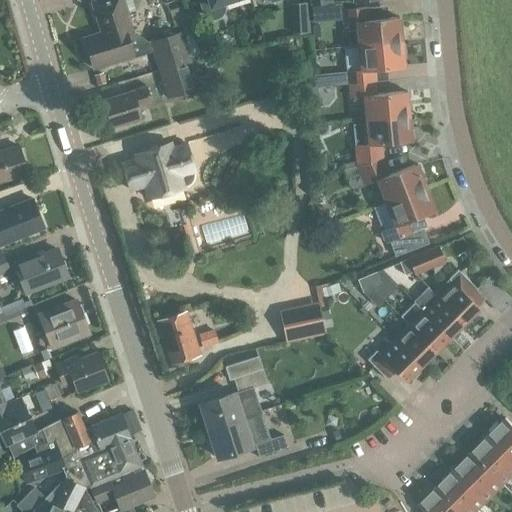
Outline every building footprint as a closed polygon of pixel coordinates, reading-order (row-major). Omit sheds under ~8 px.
[(121,0),(98,0),(92,2),(101,33),(84,38),(93,68),(133,56),(128,39),(133,37),(121,0)] [(228,0),(269,0),(270,1),(272,0),(198,0),(202,11),(203,13),(206,16),(211,18),(216,18),(219,16),(222,12),(223,7),(223,4),(222,2),(228,0)] [(367,7),(341,9),(343,22),(355,21),(358,46),(401,42),(399,16),(369,19),(367,7)] [(182,31),(149,41),(158,70),(191,60),(182,31)] [(349,84),(375,82),(373,68),(404,65),(401,42),(358,46),(360,69),(347,70),(349,84)] [(191,60),(158,70),(166,99),(200,89),(191,60)] [(365,120),(409,116),(406,90),(376,93),(375,82),(349,84),(350,96),(363,95),(365,120)] [(103,101),(111,126),(141,117),(138,108),(155,103),(151,89),(133,95),(133,92),(103,101)] [(357,166),(383,160),(382,159),(381,142),(411,139),(409,116),(365,120),(365,122),(352,124),(356,165),(357,166)] [(143,122),(110,127),(112,138),(145,133),(143,122)] [(184,186),(183,184),(186,183),(189,180),(191,177),(192,174),(191,171),(193,170),(185,142),(171,147),(170,143),(134,154),(135,158),(122,162),(130,190),(144,185),(148,198),(184,186)] [(18,146),(0,150),(0,181),(26,175),(18,146)] [(385,203),(426,187),(417,163),(388,174),(383,160),(357,166),(364,184),(376,179),(385,203)] [(417,216),(434,209),(426,187),(385,203),(376,206),(384,228),(381,229),(386,241),(389,240),(395,255),(427,243),(417,216)] [(24,192),(0,201),(0,235),(36,222),(24,192)] [(199,252),(244,245),(241,223),(195,229),(199,252)] [(41,254),(14,264),(25,293),(67,277),(56,250),(41,255),(41,254)] [(407,259),(413,272),(415,277),(435,268),(428,251),(407,259)] [(0,274),(10,271),(3,252),(0,253),(0,274)] [(399,262),(405,275),(413,272),(407,259),(399,262)] [(437,297),(464,324),(479,309),(477,307),(483,300),(475,292),(477,289),(458,270),(449,279),(452,282),(437,297)] [(377,272),(367,276),(372,289),(382,285),(377,272)] [(367,276),(357,280),(363,293),(372,289),(367,276)] [(450,338),(464,324),(437,297),(423,311),(450,338)] [(89,334),(76,301),(39,315),(53,348),(89,334)] [(450,338),(423,311),(416,303),(401,318),(408,325),(435,352),(450,338)] [(321,310),(281,319),(286,344),(326,335),(321,310)] [(185,313),(158,322),(172,364),(198,356),(185,313)] [(421,366),(435,352),(408,325),(394,339),(421,366)] [(202,359),(217,353),(212,339),(197,346),(202,359)] [(406,381),(421,366),(394,339),(379,354),(376,351),(367,360),(387,379),(395,370),(406,381)] [(96,353),(79,360),(78,355),(53,365),(61,387),(73,382),(77,392),(107,379),(96,353)] [(267,383),(258,356),(225,367),(229,380),(233,379),(238,393),(267,383)] [(291,374),(267,382),(270,391),(294,383),(291,374)] [(18,382),(23,393),(37,387),(32,376),(18,382)] [(109,382),(75,393),(78,403),(112,392),(109,382)] [(0,390),(0,432),(6,446),(36,432),(20,398),(6,404),(0,390)] [(209,427),(242,417),(234,392),(201,403),(209,427)] [(56,395),(43,399),(48,411),(60,407),(56,395)] [(78,411),(61,417),(74,449),(91,442),(78,411)] [(242,417),(209,427),(218,457),(252,446),(251,445),(258,443),(255,444),(260,459),(288,449),(284,435),(271,439),(262,411),(242,417)] [(120,414),(90,426),(100,450),(130,438),(120,414)] [(488,436),(511,459),(511,424),(506,418),(488,436)] [(290,445),(298,468),(335,455),(326,432),(290,445)] [(503,485),(511,475),(511,459),(488,436),(471,453),(503,485)] [(91,488),(92,490),(134,473),(132,468),(140,464),(138,459),(140,459),(139,458),(138,458),(131,442),(133,441),(132,441),(131,441),(130,438),(100,450),(80,458),(91,484),(90,485),(91,488)] [(54,439),(34,447),(37,456),(18,463),(25,482),(55,471),(55,470),(65,467),(54,439)] [(486,502),(503,485),(471,453),(454,470),(486,502)] [(134,473),(92,490),(96,500),(114,493),(120,508),(153,494),(143,470),(134,473)] [(454,470),(437,487),(462,511),(479,511),(477,510),(486,502),(454,470)] [(94,511),(84,487),(69,476),(31,511),(94,511)] [(462,511),(437,487),(419,505),(426,511),(462,511)] [(27,511),(31,503),(20,498),(15,510),(20,511),(27,511)]
